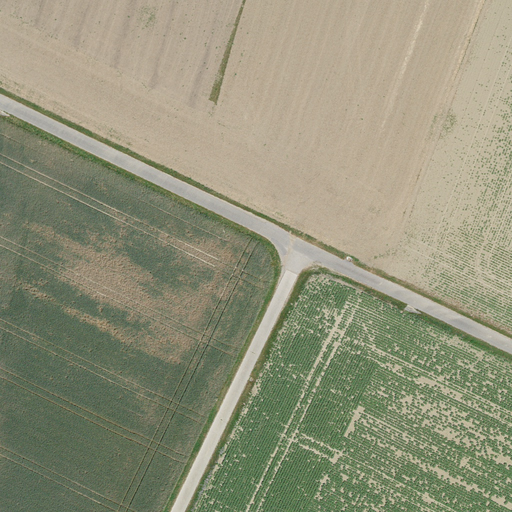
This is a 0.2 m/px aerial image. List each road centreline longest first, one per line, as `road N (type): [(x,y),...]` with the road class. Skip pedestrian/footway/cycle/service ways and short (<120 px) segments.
road 1 (track): [(0,106),(511,352)]
road 2 (track): [(174,511),(300,252)]
